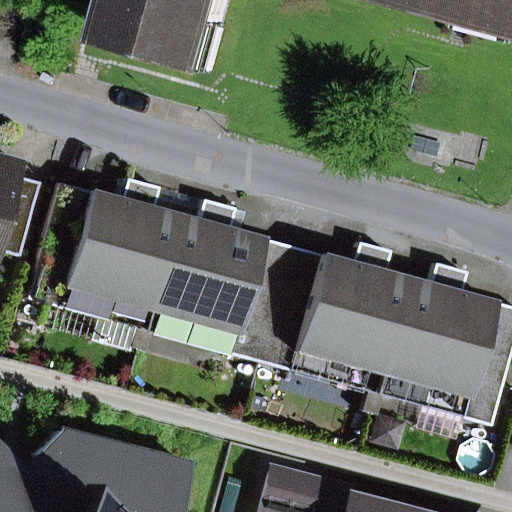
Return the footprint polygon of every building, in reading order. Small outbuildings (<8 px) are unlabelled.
[(220,25),(227,0),(125,0),(115,41),(197,63),(208,22),(220,25)] [(511,0),(416,0),(471,15),(511,26),(511,0)] [(511,40),(511,26),(471,15),(468,28),(511,40)] [(196,70),(214,74),(227,27),(220,25),(208,22),(197,63),(196,70)] [(0,253),(16,257),(36,184),(7,176),(9,166),(0,163),(0,253)] [(127,349),(135,351),(172,216),(150,210),(156,189),(124,180),(118,201),(57,184),(25,300),(54,308),(60,289),(138,311),(133,330),(127,349)] [(200,201),(194,222),(172,216),(135,351),(142,353),(148,334),(153,315),(232,336),(227,356),(256,364),(288,248),(237,234),(226,231),(232,210),(200,201)] [(243,213),(232,210),(226,231),(237,234),(243,213)] [(359,413),(366,415),(403,280),(381,274),(387,252),(355,244),(350,265),(288,248),(256,364),(285,372),(290,353),(369,374),(364,393),(359,413)] [(431,265),(426,286),(403,280),(366,415),(374,417),(379,398),(384,378),(464,400),(458,419),(487,427),(511,337),(511,309),(457,295),(463,273),(431,265)] [(133,330),(138,311),(60,289),(54,308),(133,330)] [(227,356),(232,336),(153,315),(148,334),(227,356)] [(364,393),(369,374),(290,353),(285,372),(364,393)] [(458,419),(464,400),(384,378),(379,398),(458,419)] [(14,472),(0,457),(0,511),(174,511),(186,467),(55,432),(31,456),(43,469),(27,485),(14,472)] [(14,472),(27,485),(43,469),(31,456),(14,472)] [(388,511),(342,500),(344,493),(268,473),(257,511),(388,511)]
